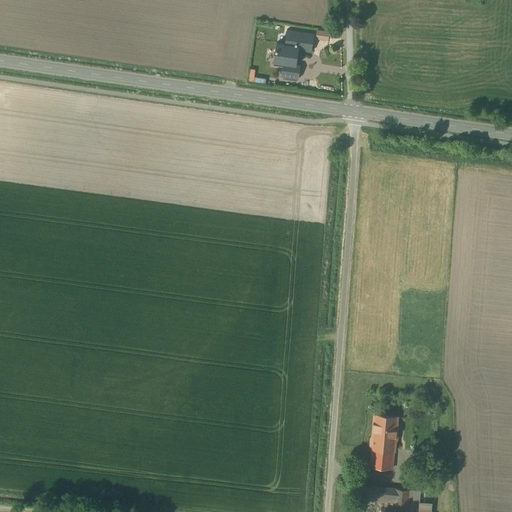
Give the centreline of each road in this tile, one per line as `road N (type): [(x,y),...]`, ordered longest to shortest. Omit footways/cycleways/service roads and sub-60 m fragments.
road 1 (unclassified): [(353,113),(326,511)]
road 2 (secondary): [(353,113),(0,61)]
road 3 (secondary): [(511,136),(353,113)]
